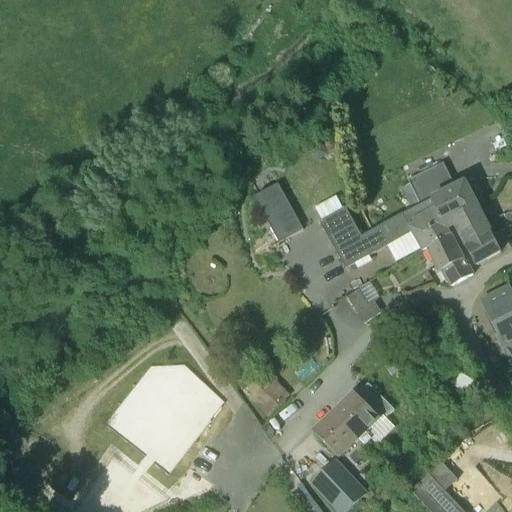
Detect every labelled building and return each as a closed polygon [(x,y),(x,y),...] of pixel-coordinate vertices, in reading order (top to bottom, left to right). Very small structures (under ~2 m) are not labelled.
[(329,156),(323,146),(318,148),(314,154),(318,162),(329,156)] [(444,164),(412,180),(424,205),(432,201),(447,231),(455,227),(479,214),(464,185),(456,188),(444,164)] [(256,198),(280,243),(304,230),(280,185),(256,198)] [(452,239),(447,231),(432,201),(424,205),(400,217),(401,218),(408,230),(407,230),(410,236),(412,235),(423,254),(429,251),(452,239)] [(408,230),(401,218),(390,224),(390,223),(362,238),(346,208),(334,215),(320,222),(346,269),(400,242),(410,236),(407,230),(408,230)] [(479,214),(455,227),(475,267),(500,254),(479,214)] [(436,264),(459,253),(452,239),(429,251),(436,264)] [(459,253),(436,264),(449,289),(472,278),(459,253)] [(506,358),(511,355),(511,294),(511,292),(484,305),(500,337),(496,339),(506,358)] [(367,306),(358,293),(349,299),(365,324),(380,315),(373,303),(367,306)] [(413,355),(407,361),(411,366),(418,360),(413,355)] [(396,360),(388,366),(394,375),(403,368),(396,360)] [(511,388),(511,362),(501,369),(505,376),(511,388)] [(138,385),(107,424),(126,439),(193,439),(204,426),(204,403),(213,403),(219,396),(180,365),(154,365),(141,381),(141,393),(138,393),(138,385)] [(332,415),(365,448),(371,441),(366,435),(379,422),(381,425),(393,411),(367,385),(356,398),(352,394),(332,415)] [(363,449),(365,448),(332,415),(312,435),(340,462),(358,444),(363,449)] [(336,511),(346,511),(364,495),(333,461),(309,483),(336,511)] [(459,511),(428,478),(411,493),(429,511),(459,511)] [(67,511),(52,501),(44,511),(67,511)]
